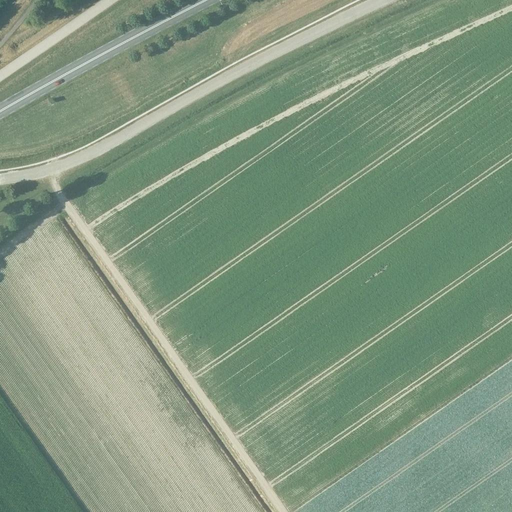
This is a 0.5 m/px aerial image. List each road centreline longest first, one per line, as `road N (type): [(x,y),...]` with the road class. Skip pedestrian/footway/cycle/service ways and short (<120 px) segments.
road 1 (unclassified): [(0,180),(84,156),(382,0)]
road 2 (primary): [(0,112),(207,0)]
road 3 (unclassified): [(0,77),(111,0)]
